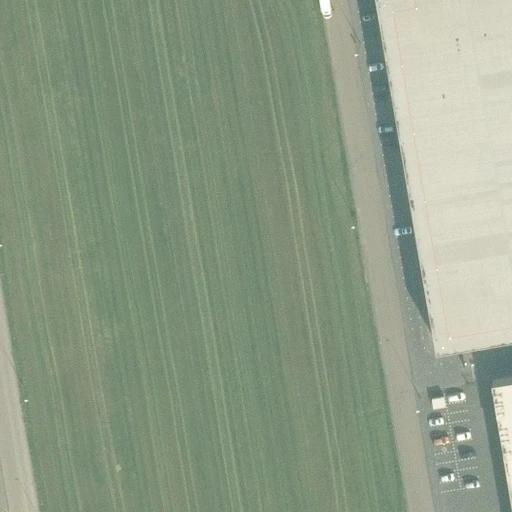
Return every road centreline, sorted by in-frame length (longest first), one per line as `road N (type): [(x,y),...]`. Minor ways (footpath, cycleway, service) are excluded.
road 1 (unclassified): [(421,511),(331,0)]
road 2 (unclassified): [(0,372),(24,511)]
